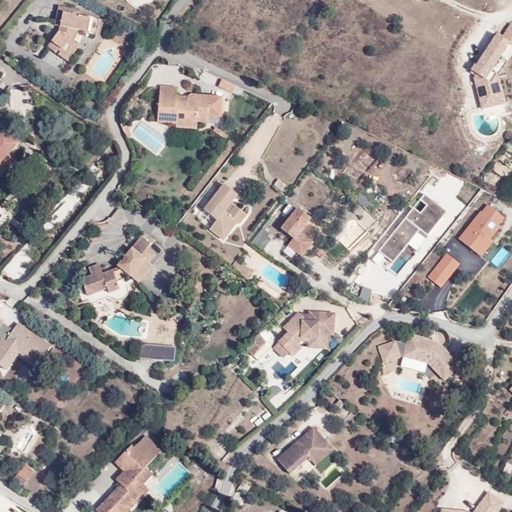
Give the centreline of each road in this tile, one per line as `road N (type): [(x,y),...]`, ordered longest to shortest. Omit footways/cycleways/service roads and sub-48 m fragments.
road 1 (residential): [(212,511),(233,459),(304,399),(373,324),(399,316),(483,340)]
road 2 (residential): [(161,47),(116,105),(121,167),(24,291),(0,286)]
road 3 (residential): [(161,47),(285,104)]
road 4 (residential): [(483,340),(487,387),(444,454)]
